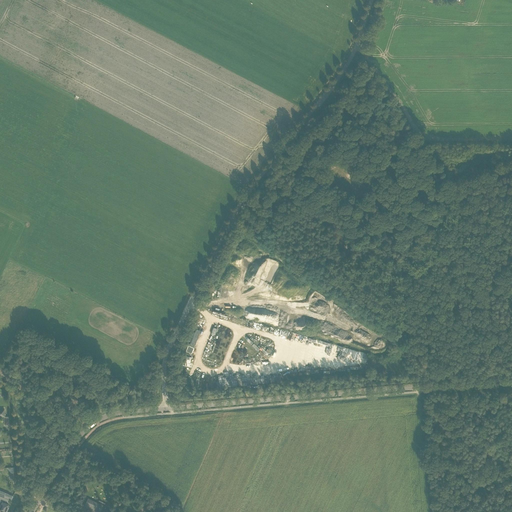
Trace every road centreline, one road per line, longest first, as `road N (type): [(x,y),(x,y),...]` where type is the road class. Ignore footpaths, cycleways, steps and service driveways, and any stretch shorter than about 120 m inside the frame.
road 1 (unclassified): [(166,409),(171,340),(244,197),(348,63),(370,0)]
road 2 (unclassified): [(166,409),(511,379)]
road 3 (track): [(326,175),(274,236),(234,214)]
